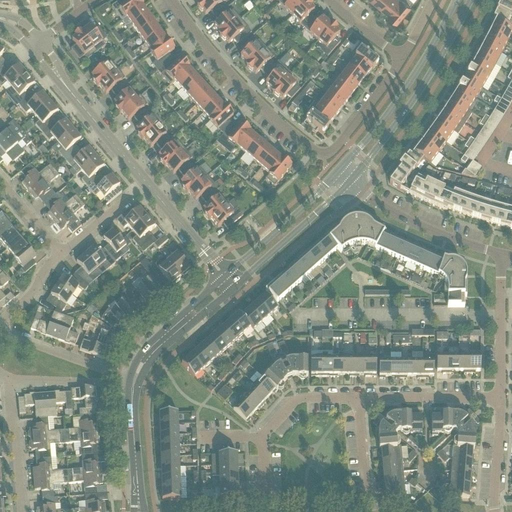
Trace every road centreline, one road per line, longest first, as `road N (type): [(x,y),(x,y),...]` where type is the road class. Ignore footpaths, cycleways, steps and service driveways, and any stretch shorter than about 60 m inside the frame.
road 1 (residential): [(171,0),(236,84),(319,156),(342,142),(402,60)]
road 2 (tertiary): [(349,181),(407,107),(470,0)]
road 3 (tertiary): [(454,0),(387,114),(337,172)]
road 4 (unclassified): [(500,255),(420,228),(349,181)]
road 5 (tertiary): [(232,287),(349,181)]
road 6 (tertiary): [(337,172),(222,275)]
road 7 (residential): [(358,397),(502,396)]
road 8 (tertiary): [(222,275),(140,353),(132,381)]
road 9 (residential): [(502,396),(500,255)]
road 10 (tertiary): [(132,381),(232,287)]
road 11 (residential): [(21,511),(9,377)]
road 12 (residential): [(116,378),(16,339),(0,325)]
road 13 (residential): [(144,182),(65,85)]
road 14 (residential): [(222,275),(144,182)]
